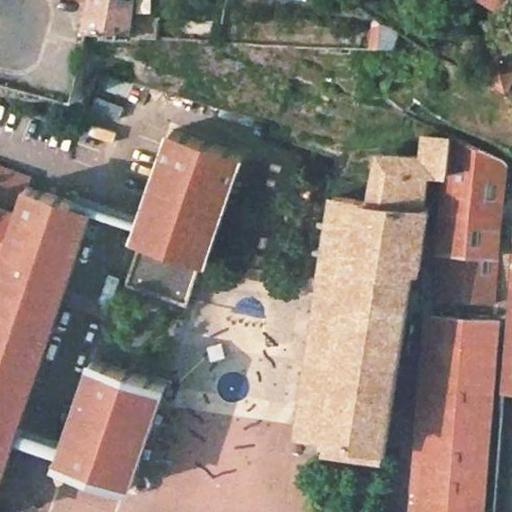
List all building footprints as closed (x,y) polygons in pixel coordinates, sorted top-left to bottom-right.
[(135,0),(91,0),(86,26),(106,29),(106,31),(132,33),(135,10),(135,0)] [(150,11),(135,10),(132,33),(148,34),(150,11)] [(396,30),(374,17),(371,46),(394,46),(396,30)] [(511,45),(506,42),(489,71),(510,83),(511,78),(511,45)] [(244,156),(171,131),(136,234),(142,236),(204,257),(209,258),(244,156)] [(446,173),(440,250),(498,255),(505,166),(505,163),(504,162),(503,160),(501,159),(473,144),(451,133),(450,137),(448,173),(446,173)] [(450,137),(424,136),(423,157),(379,152),(371,200),(335,195),(321,282),(318,300),(299,431),(327,434),(325,447),(385,455),(413,267),(421,268),(428,204),(424,204),(429,172),(446,173),(448,173),(450,137)] [(0,485),(94,208),(29,186),(32,177),(0,166),(0,485)] [(204,257),(142,236),(126,284),(188,304),(204,257)] [(498,255),(440,250),(438,295),(495,300),(498,255)] [(511,272),(509,321),(503,394),(511,394),(511,272)] [(500,321),(431,314),(416,511),(485,511),(487,502),(500,321)] [(58,461),(130,485),(165,383),(93,358),(58,461)] [(511,511),(511,407),(502,409),(494,511),(511,511)]
